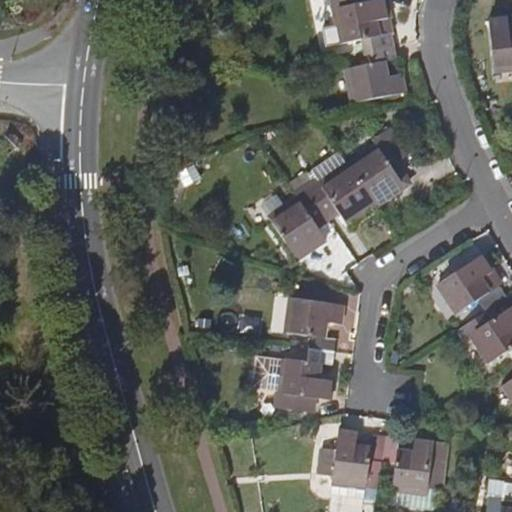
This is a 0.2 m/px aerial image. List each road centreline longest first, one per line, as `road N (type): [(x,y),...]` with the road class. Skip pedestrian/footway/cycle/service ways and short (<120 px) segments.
road 1 (tertiary): [(82,83),(79,179),(90,263),(154,511)]
road 2 (residential): [(495,201),(377,274),(364,394)]
road 3 (residential): [(442,0),(438,47),(495,201)]
